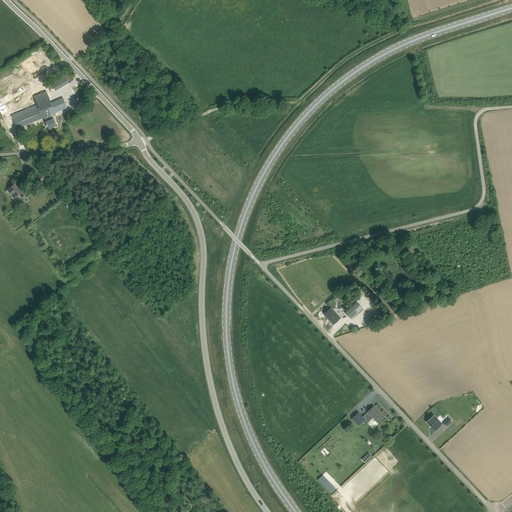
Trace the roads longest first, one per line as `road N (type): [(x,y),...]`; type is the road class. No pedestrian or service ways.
road 1 (primary): [(295,511),(257,452),(229,366),(227,287),(247,206),(291,131),(347,78),(386,52),(511,7)]
road 2 (unclassified): [(140,141),(196,219),(209,381),(234,456),(267,511)]
road 3 (residential): [(495,511),(303,310)]
road 4 (unclassified): [(140,141),(6,0)]
road 5 (track): [(294,102),(224,105),(146,139)]
road 6 (unclassified): [(0,156),(140,141)]
